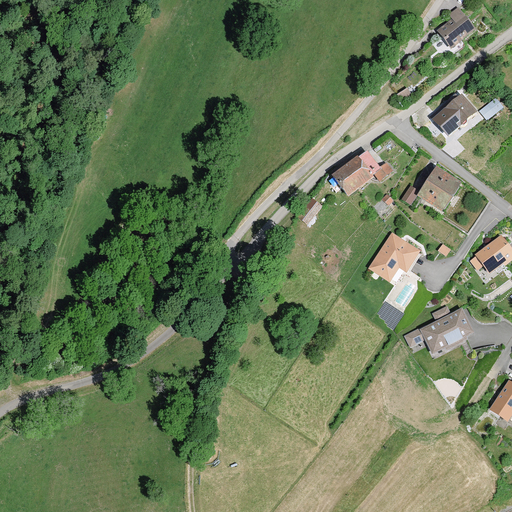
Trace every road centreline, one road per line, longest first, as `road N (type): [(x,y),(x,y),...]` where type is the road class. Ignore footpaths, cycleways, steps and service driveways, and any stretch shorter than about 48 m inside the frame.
road 1 (residential): [(442,0),(339,134),(257,212),(227,253),(230,267),(319,173),(398,120)]
road 2 (track): [(248,250),(193,411),(193,511)]
road 3 (residential): [(511,211),(398,120)]
road 4 (residential): [(398,120),(511,32)]
